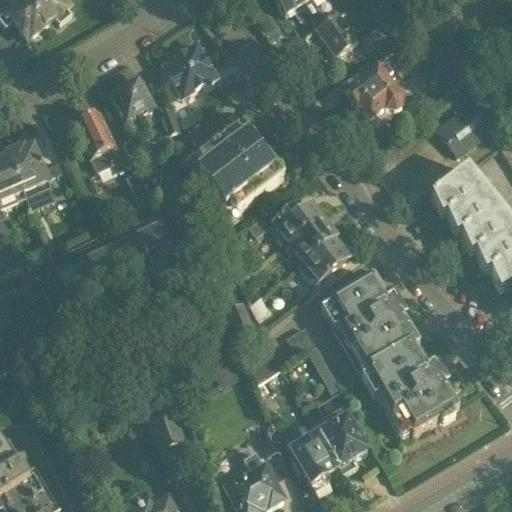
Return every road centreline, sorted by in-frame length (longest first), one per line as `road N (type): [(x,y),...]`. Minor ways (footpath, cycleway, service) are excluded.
road 1 (residential): [(511,402),(202,0)]
road 2 (residential): [(0,105),(147,22)]
